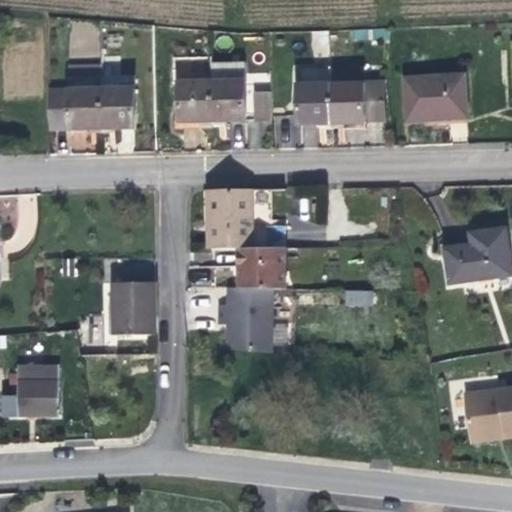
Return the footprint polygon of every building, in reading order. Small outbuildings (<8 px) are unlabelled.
[(209,64),(209,80),(198,80),(197,72),(176,73),(176,79),(179,125),(209,124),(240,123),(239,82),(239,64),(209,64)] [(356,74),(324,74),(308,73),(308,75),(291,76),(291,126),(325,126),(357,126),(357,122),(356,75),(356,74)] [(49,132),(100,130),(134,130),(131,77),(131,74),(99,74),(99,76),(99,80),(67,81),(67,93),(49,93),(49,132)] [(376,75),(356,75),(357,122),(377,122),(376,75)] [(412,124),(470,122),(469,79),(410,82),(412,124)] [(264,122),(263,94),(247,94),(247,122),(264,122)] [(273,227),(273,190),(210,191),(210,250),(242,249),(287,249),(287,227),(273,227)] [(473,251),(448,254),(451,288),(511,282),(507,235),(472,238),(473,251)] [(289,249),(287,249),(242,249),(241,288),(276,289),(289,289),(289,249)] [(156,336),(156,283),(115,282),(114,335),(156,336)] [(276,289),(241,288),(229,288),(229,305),(221,305),(221,325),(229,325),(229,330),(227,330),(226,350),(272,353),(276,289)] [(369,304),(369,291),(348,291),(348,304),(369,304)] [(275,323),(274,343),(287,344),(288,323),(275,323)] [(59,414),(59,384),(19,384),(19,393),(3,393),(3,414),(59,414)] [(511,389),(484,393),(467,395),(472,439),(479,443),(493,441),(498,435),(506,434),(506,439),(511,438),(511,389)]
